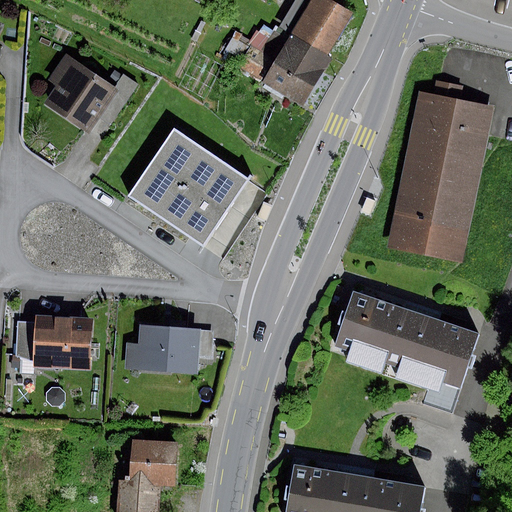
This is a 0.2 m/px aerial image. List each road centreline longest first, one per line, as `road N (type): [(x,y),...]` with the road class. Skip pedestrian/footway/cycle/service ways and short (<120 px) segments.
road 1 (residential): [(222,290),(99,287),(10,270),(2,261),(10,159)]
road 2 (primary): [(403,7),(277,309)]
road 3 (residential): [(222,290),(10,159)]
road 4 (residential): [(511,295),(470,415),(448,511)]
road 5 (primary): [(277,309),(248,402),(229,511)]
